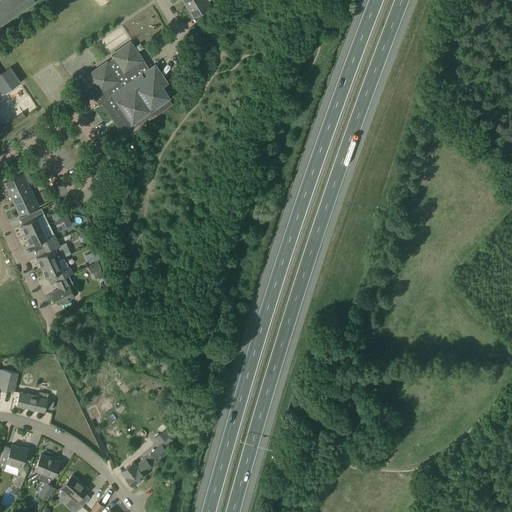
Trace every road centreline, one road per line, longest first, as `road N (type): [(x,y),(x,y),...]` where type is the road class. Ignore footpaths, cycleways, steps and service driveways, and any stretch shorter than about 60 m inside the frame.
road 1 (motorway): [(233,511),(339,166),(402,0)]
road 2 (motorway): [(376,0),(316,160),(209,511)]
road 3 (residential): [(137,511),(80,449),(0,417)]
